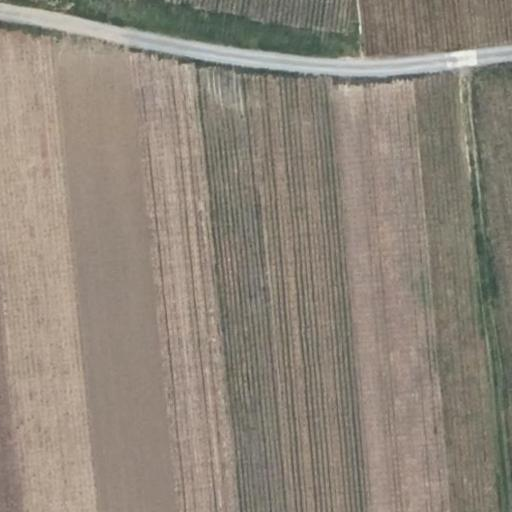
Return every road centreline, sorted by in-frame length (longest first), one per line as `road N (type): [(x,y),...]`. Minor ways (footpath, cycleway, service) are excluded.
road 1 (track): [(0,12),(237,59),(318,66),(511,53)]
road 2 (track): [(462,59),(508,511)]
